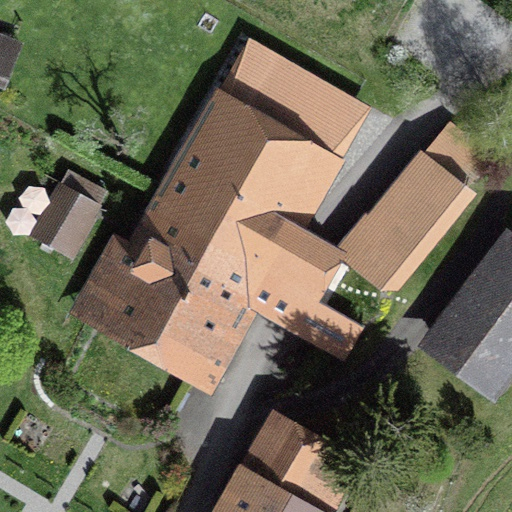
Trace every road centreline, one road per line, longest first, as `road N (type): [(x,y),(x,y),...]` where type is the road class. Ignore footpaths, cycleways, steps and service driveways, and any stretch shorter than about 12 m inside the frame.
road 1 (unclassified): [(316,256),(189,511)]
road 2 (track): [(511,56),(399,145),(316,256)]
